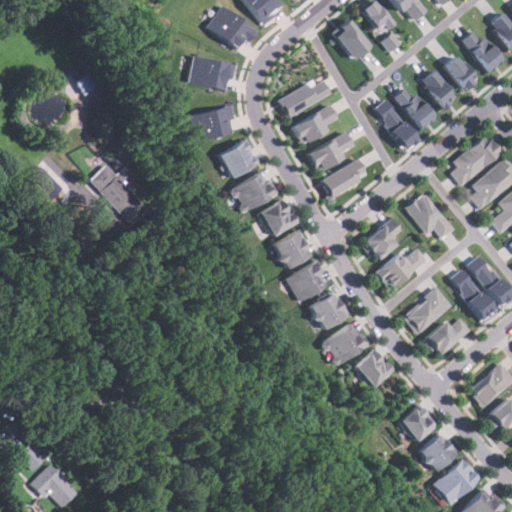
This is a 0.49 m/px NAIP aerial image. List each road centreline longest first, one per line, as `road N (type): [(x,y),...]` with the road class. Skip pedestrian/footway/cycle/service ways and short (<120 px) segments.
road 1 (residential): [(325,0),(259,62),(249,102),(373,315),(511,482)]
road 2 (residential): [(511,82),(325,234)]
